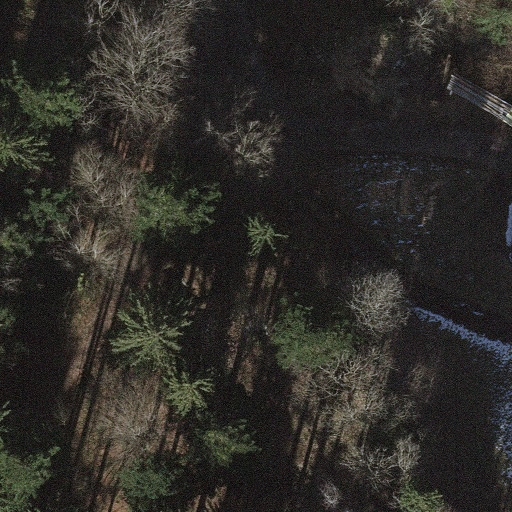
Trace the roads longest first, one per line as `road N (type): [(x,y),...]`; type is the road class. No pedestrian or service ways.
road 1 (track): [(240,113),(198,134),(177,192),(68,343),(4,511)]
road 2 (track): [(240,113),(297,195),(353,256),(434,315)]
road 3 (track): [(240,113),(302,131),(511,156)]
